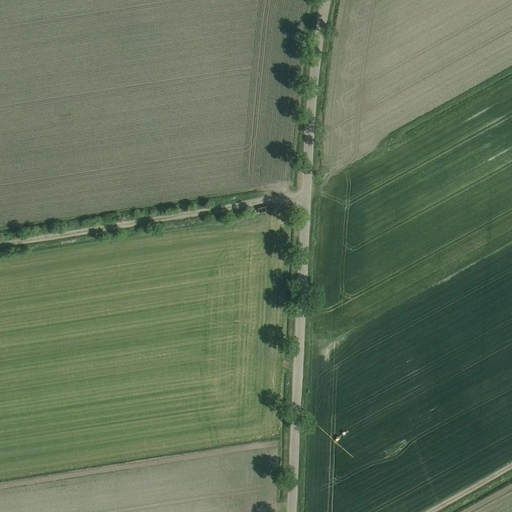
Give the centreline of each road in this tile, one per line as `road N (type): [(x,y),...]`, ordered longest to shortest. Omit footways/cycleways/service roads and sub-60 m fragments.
road 1 (tertiary): [(290,511),(313,72),(325,0)]
road 2 (track): [(305,196),(0,245)]
